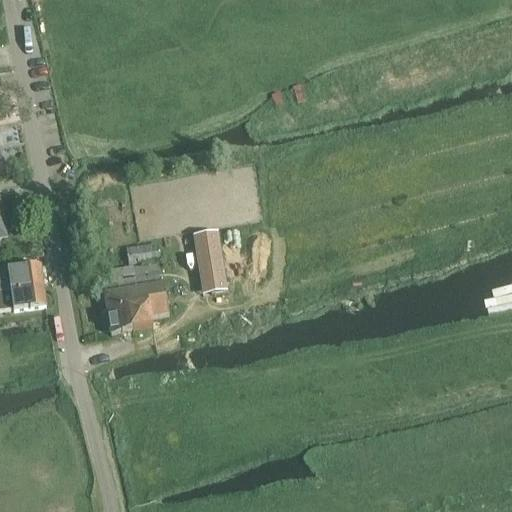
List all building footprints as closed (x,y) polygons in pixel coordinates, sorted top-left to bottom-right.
[(228,283),(212,223),(192,231),(209,288),(228,283)] [(128,251),(131,266),(160,262),(158,247),(128,251)] [(106,274),(109,295),(164,286),(161,265),(106,274)] [(0,294),(43,288),(40,268),(8,272),(10,282),(0,283),(0,294)] [(152,321),(169,318),(164,287),(105,296),(112,338),(153,331),(152,321)] [(43,288),(0,294),(0,314),(13,312),(14,314),(46,310),(43,288)]
